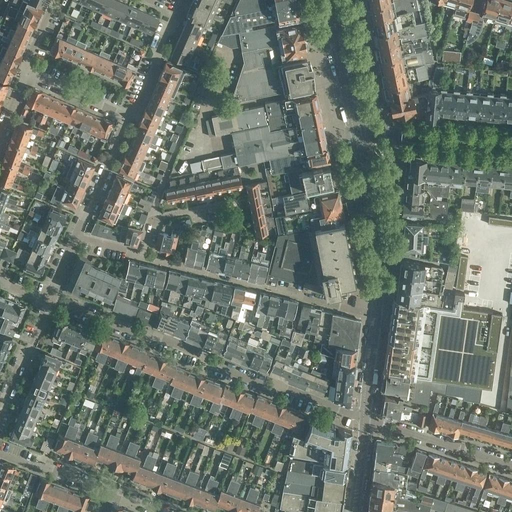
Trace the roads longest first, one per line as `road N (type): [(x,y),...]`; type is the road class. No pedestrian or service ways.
road 1 (residential): [(364,419),(46,299)]
road 2 (tertiary): [(375,314),(373,205),(352,130)]
road 3 (unclassified): [(511,143),(352,130)]
road 4 (residential): [(364,419),(511,464)]
road 5 (tertiary): [(352,130),(326,0)]
road 6 (residential): [(126,115),(138,105),(159,42),(185,0)]
road 7 (residential): [(75,236),(126,115)]
road 8 (residential): [(0,418),(46,299)]
